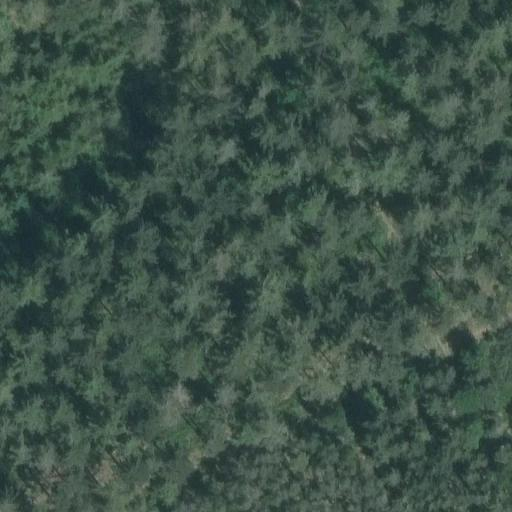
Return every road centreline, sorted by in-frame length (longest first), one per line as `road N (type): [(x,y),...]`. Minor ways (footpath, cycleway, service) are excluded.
road 1 (track): [(511,486),(292,0)]
road 2 (track): [(150,511),(511,307)]
